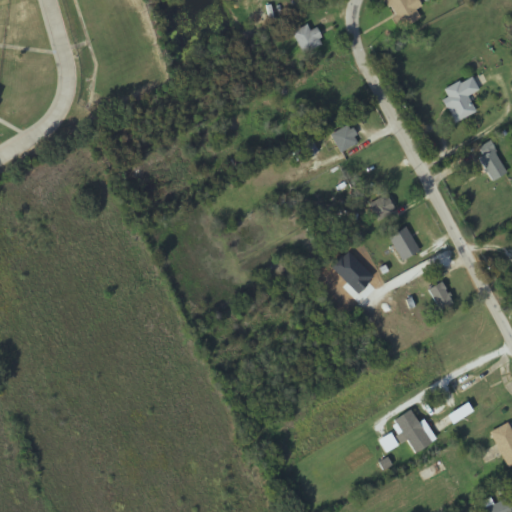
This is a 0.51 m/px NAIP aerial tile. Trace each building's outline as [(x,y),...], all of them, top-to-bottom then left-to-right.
[(0,0),(0,123),(12,96),(0,89),(0,5),(19,0),(0,0)] [(420,20),(416,11),(423,7),(419,0),(385,0),(398,30),(420,20)] [(309,32),(306,26),(291,33),(302,55),(323,45),(315,29),(309,32)] [(467,97),(477,92),(470,78),(439,93),(454,124),(475,114),(467,97)] [(357,145),(346,127),(329,137),(339,155),(357,145)] [(481,156),(476,160),(491,183),(507,172),(487,143),(477,150),(481,156)] [(393,213),(386,198),(371,204),(378,220),(393,213)] [(417,254),(406,229),(388,237),(399,262),(417,254)] [(427,292),(439,311),(452,304),(439,284),(427,292)] [(511,465),(511,432),(508,424),(488,434),(505,469),(511,465)] [(482,511),(511,511),(511,497),(492,504),(490,498),(479,503),(482,511)]
